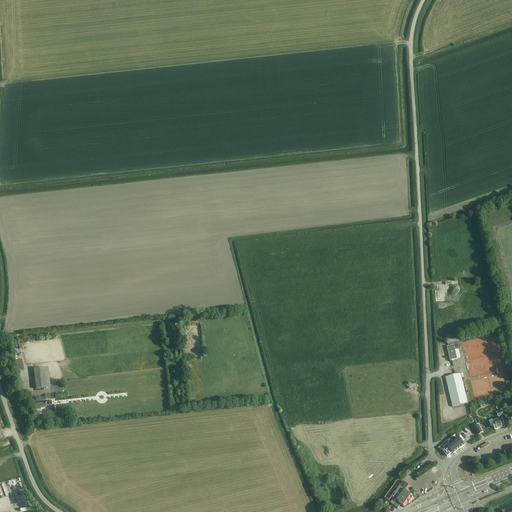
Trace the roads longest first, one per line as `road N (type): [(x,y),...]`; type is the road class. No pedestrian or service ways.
road 1 (unclassified): [(450,468),(430,447),(410,58),(423,0)]
road 2 (unclassified): [(0,386),(39,491),(59,511)]
